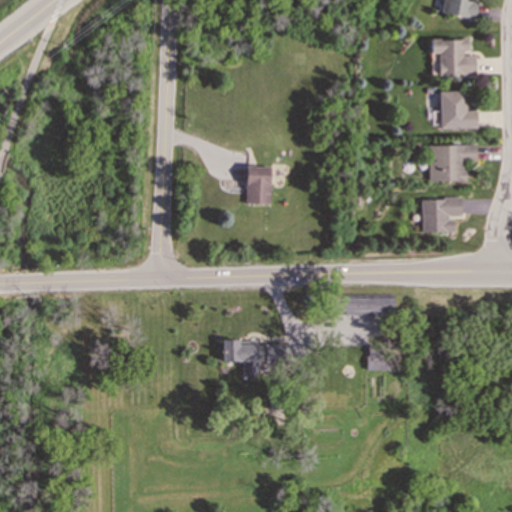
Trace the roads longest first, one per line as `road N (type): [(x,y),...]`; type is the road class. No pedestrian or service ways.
road 1 (tertiary): [(511,269),(0,282)]
road 2 (residential): [(168,0),(158,277)]
road 3 (residential): [(495,270),(511,164),(511,14)]
